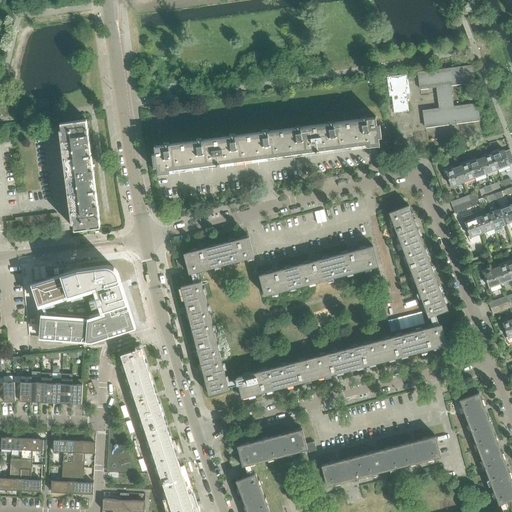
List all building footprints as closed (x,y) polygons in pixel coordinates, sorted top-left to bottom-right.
[(452,107),(449,84),(474,81),(472,66),(418,73),(420,89),(437,86),(440,109),(423,111),(425,127),(479,120),(477,104),(452,107)] [(408,111),(405,87),(408,87),(406,74),(387,77),(390,96),(392,96),(394,112),(408,111)] [(381,137),(379,124),(376,124),(375,116),(374,116),(374,118),(346,121),(350,148),(378,144),(378,145),(379,145),(378,137),(381,137)] [(91,156),(89,138),(86,119),(60,122),(61,129),(59,129),(63,160),(91,156)] [(350,148),(346,121),(313,126),(317,152),(317,153),(319,152),(319,153),(322,153),(322,151),(350,148)] [(317,152),(313,126),(281,130),(285,156),(317,152)] [(285,156),(281,130),(248,134),(252,160),(285,156)] [(252,160),(248,134),(214,139),(218,166),(220,165),(252,160)] [(218,166),(214,139),(186,143),(190,169),(215,165),(215,167),(218,167),(218,166)] [(190,169),(186,143),(155,147),(155,145),(154,145),(155,153),(152,154),(154,167),(157,166),(158,174),(159,174),(159,173),(190,169)] [(509,165),(504,150),(499,151),(499,149),(491,152),(498,169),(509,165)] [(498,169),(491,152),(483,155),(484,157),(480,159),(486,173),(498,169)] [(95,189),(94,176),(91,156),(63,160),(68,193),(95,189)] [(486,173),(480,159),(476,160),(475,158),(468,161),(474,178),(486,173)] [(474,178),(468,161),(460,164),(461,166),(457,167),(463,182),(474,178)] [(463,182),(457,167),(453,169),(452,166),(443,170),(444,173),(446,173),(451,187),(463,182)] [(511,184),(509,178),(502,181),(504,186),(511,184)] [(500,188),(498,182),(490,185),(492,191),(500,188)] [(492,191),(490,185),(483,188),(485,194),(492,191)] [(100,226),(98,210),(95,189),(68,193),(72,223),(74,223),(74,229),(100,226)] [(503,197),(501,191),(493,194),(496,200),(503,197)] [(477,198),(477,197),(475,192),(468,195),(470,201),(477,198)] [(496,200),(493,194),(486,197),(488,202),(496,200)] [(453,207),(470,201),(468,195),(450,202),(453,207)] [(479,204),(478,200),(477,198),(470,201),(472,206),(479,204)] [(455,213),(472,206),(470,201),(453,207),(455,213)] [(422,241),(415,224),(409,205),(389,212),(401,244),(402,244),(404,248),(422,241)] [(511,223),(511,208),(511,205),(499,209),(505,224),(509,223),(509,225),(511,223)] [(505,224),(499,209),(488,213),(494,231),(502,228),(501,226),(505,224)] [(51,226),(50,213),(43,214),(44,227),(51,226)] [(58,225),(57,213),(50,213),(51,226),(58,225)] [(494,231),(488,213),(476,218),(482,233),(486,231),(486,233),(494,231)] [(44,227),(43,214),(36,215),(37,228),(44,227)] [(37,228),(36,215),(29,216),(30,229),(37,228)] [(30,229),(29,216),(22,217),(23,230),(30,229)] [(23,230),(22,217),(15,218),(15,220),(16,231),(23,230)] [(482,233),(476,218),(464,222),(469,236),(468,236),(469,240),(479,236),(478,234),(482,233)] [(17,231),(16,231),(15,220),(6,221),(8,232),(17,231)] [(254,257),(249,236),(240,239),(240,236),(237,237),(237,236),(234,237),(235,240),(222,243),(227,264),(241,260),(254,257)] [(422,241),(404,248),(403,249),(415,282),(417,282),(417,283),(435,276),(422,241)] [(227,264),(222,243),(203,248),(202,246),(199,246),(197,247),(198,250),(184,253),(185,258),(186,257),(188,265),(190,273),(197,271),(227,264)] [(378,266),(373,246),(354,251),(353,251),(353,248),(350,249),(350,248),(347,249),(348,252),(332,256),(337,277),(378,266)] [(337,277),(332,256),(316,260),(315,258),(312,259),(312,258),(310,259),(310,262),(294,266),(299,286),(337,277)] [(186,257),(185,258),(176,260),(178,268),(182,267),(188,265),(186,257)] [(511,278),(506,262),(498,265),(499,267),(495,268),(501,283),(511,278)] [(199,281),(197,271),(190,273),(188,265),(182,267),(186,285),(199,281)] [(111,267),(108,266),(105,266),(101,267),(78,270),(33,284),(42,313),(40,337),(92,341),(134,327),(117,274),(116,272),(115,270),(113,268),(111,267)] [(299,286),(294,266),(278,270),(277,268),(274,268),(272,269),(273,272),(259,275),(264,296),(299,286)] [(501,283),(495,268),(491,270),(490,267),(481,271),(482,274),(484,274),(489,288),(501,283)] [(448,310),(443,296),(435,276),(417,283),(418,285),(416,285),(428,317),(430,317),(433,326),(439,325),(435,315),(448,310)] [(209,313),(206,301),(200,281),(199,281),(186,285),(181,286),(186,306),(183,306),(184,309),(183,309),(184,312),(187,311),(191,327),(212,322),(209,313)] [(490,308),(508,302),(505,296),(488,303),(490,308)] [(510,307),(508,302),(490,308),(493,314),(510,307)] [(511,319),(502,323),(507,337),(506,337),(507,341),(511,338),(511,319)] [(221,357),(216,338),(212,322),(191,327),(195,343),(193,344),(194,347),(193,347),(194,350),(197,349),(200,363),(221,357)] [(447,345),(441,324),(439,325),(433,326),(409,333),(414,353),(427,350),(428,352),(431,351),(431,352),(433,351),(434,351),(433,348),(447,345)] [(414,353),(409,333),(377,341),(382,361),(395,358),(396,360),(399,360),(401,359),(401,356),(414,353)] [(382,361),(377,341),(344,349),(350,370),(363,366),(364,369),(367,368),(369,368),(369,365),(382,361)] [(153,383),(147,367),(141,348),(134,350),(134,347),(120,352),(121,354),(121,355),(132,389),(153,383)] [(350,370),(344,349),(312,358),(317,378),(331,375),(331,377),(334,376),(334,377),(337,376),(336,373),(350,370)] [(227,381),(224,370),(221,357),(200,363),(204,375),(201,376),(202,379),(201,379),(202,382),(205,381),(209,395),(229,389),(228,387),(227,381)] [(317,378),(312,358),(277,367),(283,387),(299,383),(299,386),(302,385),(305,384),(304,381),(317,378)] [(283,387),(277,367),(236,377),(237,379),(227,381),(228,387),(236,385),(237,385),(238,385),(241,398),(261,393),(262,395),(265,394),(265,395),(267,394),(266,391),(283,387)] [(40,402),(42,372),(41,372),(41,377),(31,377),(30,400),(35,401),(35,402),(40,402)] [(50,401),(52,373),(42,372),(40,402),(46,402),(46,401),(50,401)] [(61,403),(62,373),(62,378),(52,378),(52,373),(50,401),(55,401),(55,403),(61,403)] [(71,402),(72,374),(62,373),(61,403),(66,403),(66,402),(71,402)] [(81,404),(83,379),(72,379),(73,374),(72,374),(71,402),(76,402),(75,404),(81,404)] [(30,400),(31,377),(21,377),(20,383),(15,383),(15,382),(14,382),(15,401),(26,401),(26,400),(30,400)] [(15,401),(14,382),(4,382),(4,384),(0,384),(0,401),(10,401),(10,400),(14,400),(14,401),(15,401)] [(161,408),(156,393),(153,383),(132,389),(140,415),(161,408)] [(492,429),(486,411),(479,392),(459,400),(471,432),(473,431),(474,435),(492,429)] [(172,441),(166,425),(161,408),(140,415),(151,448),(172,441)] [(306,444),(302,429),(275,436),(281,456),(307,449),(306,444)] [(506,465),(499,447),(492,429),(474,435),(473,436),(485,468),(486,467),(488,472),(506,465)] [(281,456),(275,436),(237,446),(242,465),(242,466),(250,464),(281,456)] [(441,456),(435,436),(397,445),(403,466),(441,456)] [(21,464),(22,438),(6,437),(6,438),(1,438),(1,449),(11,449),(10,464),(21,464)] [(32,465),(33,450),(43,451),(43,440),(39,440),(39,439),(22,438),(21,464),(32,465)] [(73,467),(74,441),(58,440),(58,441),(53,441),(53,451),(63,452),(62,466),(73,467)] [(84,467),(85,453),(95,453),(95,443),(91,443),(91,442),(74,441),(73,467),(84,467)] [(180,468),(177,456),(172,441),(151,448),(160,474),(180,468)] [(316,450),(314,441),(306,444),(307,449),(308,449),(309,452),(316,450)] [(403,466),(397,445),(360,455),(365,476),(403,466)] [(365,476),(360,455),(321,465),(327,485),(365,476)] [(20,490),(21,464),(10,464),(9,478),(0,477),(0,488),(3,489),(3,490),(20,490)] [(31,479),(32,465),(21,464),(20,490),(36,491),(36,490),(41,490),(41,480),(31,479)] [(253,474),(250,464),(242,466),(242,465),(241,470),(240,471),(242,478),(253,474)] [(511,499),(511,480),(506,465),(488,472),(487,473),(498,504),(500,504),(502,511),(509,511),(506,502),(511,499)] [(72,493),(73,467),(62,466),(62,481),(51,480),(51,491),(55,491),(55,492),(72,493)] [(83,482),(84,467),(73,467),(72,493),(89,494),(89,493),(93,493),(93,483),(83,482)] [(189,493),(183,476),(180,468),(160,474),(168,500),(189,493)] [(259,511),(269,508),(262,491),(255,473),(253,474),(242,478),(236,480),(247,511),(259,511)] [(194,511),(193,507),(189,493),(168,500),(172,511),(194,511)] [(123,511),(124,500),(104,499),(104,503),(103,503),(102,510),(112,511),(123,511)] [(141,511),(144,511),(145,506),(144,505),(144,501),(124,500),(123,511),(134,511),(141,511)]
